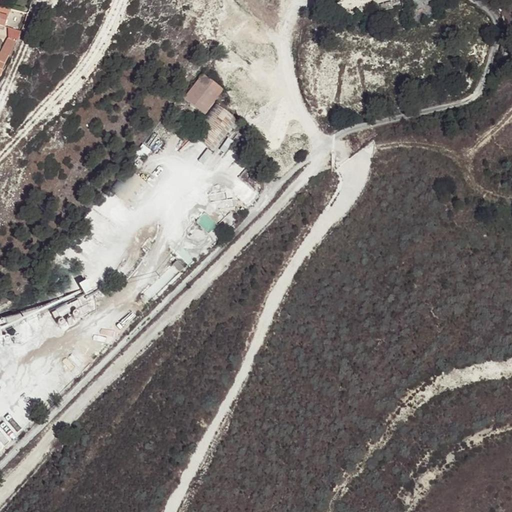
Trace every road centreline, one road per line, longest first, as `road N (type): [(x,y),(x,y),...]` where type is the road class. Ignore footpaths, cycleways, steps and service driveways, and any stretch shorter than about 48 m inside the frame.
road 1 (track): [(0,465),(296,169),(350,132),(473,96),(497,32),(494,15),(478,0)]
road 2 (unknown): [(273,192),(274,173),(301,121),(287,43),(295,7)]
